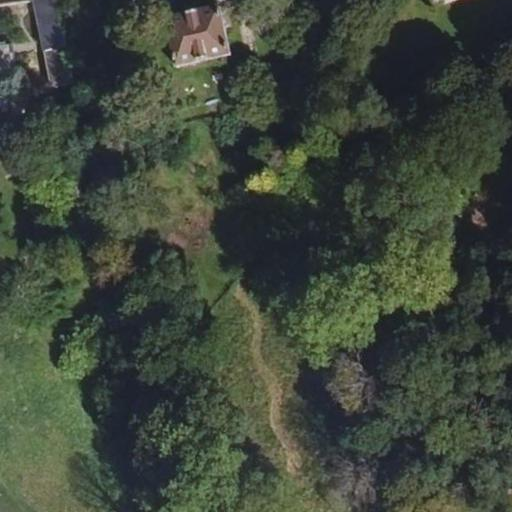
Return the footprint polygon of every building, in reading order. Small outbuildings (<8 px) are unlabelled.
[(75,80),(56,0),(50,0),(32,3),(50,86),(75,80)] [(325,5),(323,0),(307,0),(309,8),(325,5)] [(221,9),(165,21),(176,70),(232,57),(221,9)] [(0,63),(17,62),(15,38),(0,39),(0,63)] [(95,164),(90,145),(55,153),(59,173),(95,164)] [(95,190),(91,171),(61,178),(66,197),(95,190)] [(97,198),(95,190),(66,197),(67,205),(97,198)]
